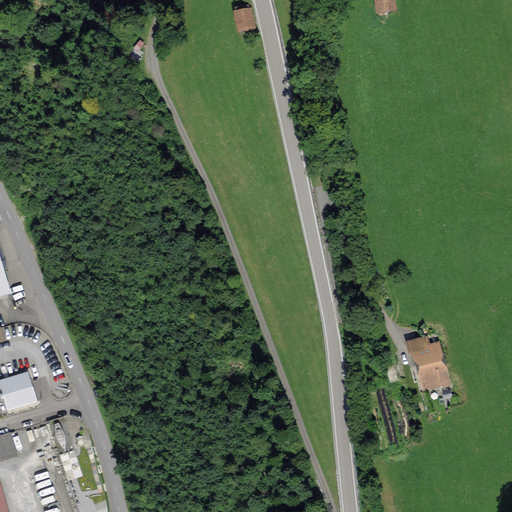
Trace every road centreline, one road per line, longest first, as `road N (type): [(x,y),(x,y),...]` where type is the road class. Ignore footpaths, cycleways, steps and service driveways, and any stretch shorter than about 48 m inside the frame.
road 1 (residential): [(163,0),(151,60),(331,511)]
road 2 (tertiary): [(350,511),(330,324),(263,0)]
road 3 (tertiary): [(119,511),(0,206)]
road 4 (unknown): [(69,511),(0,323)]
